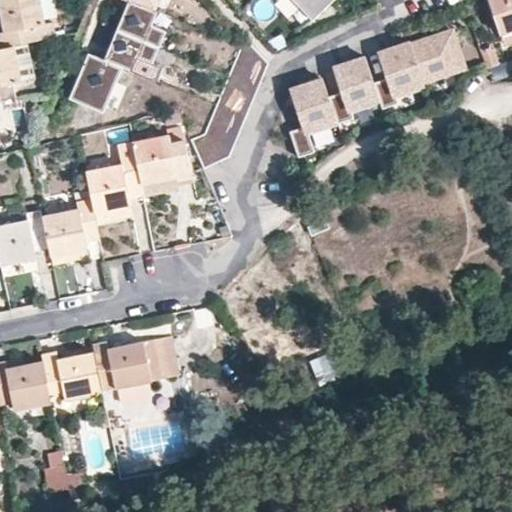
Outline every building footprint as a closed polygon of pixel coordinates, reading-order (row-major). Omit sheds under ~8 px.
[(0,0),(0,20),(2,33),(0,33),(0,48),(10,47),(26,43),(55,36),(52,22),(41,23),(36,0),(0,0)] [(80,65),(67,98),(101,112),(120,67),(130,71),(136,57),(150,63),(163,31),(150,25),(155,12),(152,10),(155,0),(126,0),(102,59),(92,55),(86,68),(80,65)] [(329,0),(291,0),(310,19),(329,0)] [(511,0),(488,0),(500,33),(511,29),(511,0)] [(511,29),(500,33),(504,45),(511,41),(511,29)] [(288,133),(296,159),(312,154),(306,137),(332,128),(332,127),(348,122),(347,116),(375,106),(377,112),(393,107),(391,101),(420,91),(418,85),(464,70),(451,30),(416,42),(418,49),(411,51),(409,44),(379,54),(388,79),(373,85),(364,59),(334,69),(342,94),(327,99),(321,81),(291,91),(303,129),(288,133)] [(279,37),(268,43),(274,49),(285,44),(279,37)] [(241,40),(217,101),(203,134),(189,141),(200,163),(214,157),(213,155),(231,150),(227,145),(238,134),(234,127),(245,115),(240,111),(252,99),(247,94),(259,82),(255,76),(265,65),(241,40)] [(32,78),(26,43),(10,47),(17,82),(32,78)] [(0,48),(0,99),(13,96),(11,83),(17,82),(10,47),(0,48)] [(481,53),(482,58),(486,67),(496,64),(491,49),(481,53)] [(255,76),(259,82),(265,65),(255,76)] [(247,94),(252,99),(259,82),(247,94)] [(240,111),(245,115),(252,99),(240,111)] [(245,115),(234,127),(238,134),(245,115)] [(167,135),(131,142),(139,182),(175,175),(176,181),(192,177),(181,126),(166,129),(167,135)] [(227,145),(231,150),(238,134),(227,145)] [(120,162),(84,170),(88,189),(92,212),(128,204),(127,196),(142,193),(139,182),(131,142),(116,145),(120,162)] [(214,157),(200,163),(202,169),(228,157),(231,150),(213,155),(214,157)] [(83,242),(98,239),(95,223),(92,212),(88,189),(72,192),(75,208),(40,214),(46,249),(48,256),(84,248),(83,242)] [(130,216),(128,204),(92,212),(95,223),(130,216)] [(40,214),(38,209),(24,212),(25,218),(0,223),(0,265),(35,258),(34,251),(46,249),(40,214)] [(322,221),(306,228),(309,236),(326,229),(322,221)] [(48,256),(49,266),(86,259),(84,248),(48,256)] [(174,375),(166,337),(107,349),(105,341),(90,344),(91,351),(99,390),(174,375)] [(63,398),(99,390),(91,351),(55,359),(53,351),(38,354),(40,362),(46,393),(61,390),(63,398)] [(337,354),(313,362),(322,386),(345,379),(337,354)] [(0,362),(0,402),(10,400),(12,408),(48,401),(46,393),(40,362),(4,369),(2,362),(0,362)] [(198,422),(187,425),(191,441),(202,438),(198,422)] [(48,466),(60,464),(58,451),(46,453),(48,466)] [(66,491),(62,474),(60,464),(48,466),(42,468),(47,494),(66,491)] [(66,491),(68,501),(84,497),(78,472),(62,474),(66,491)]
